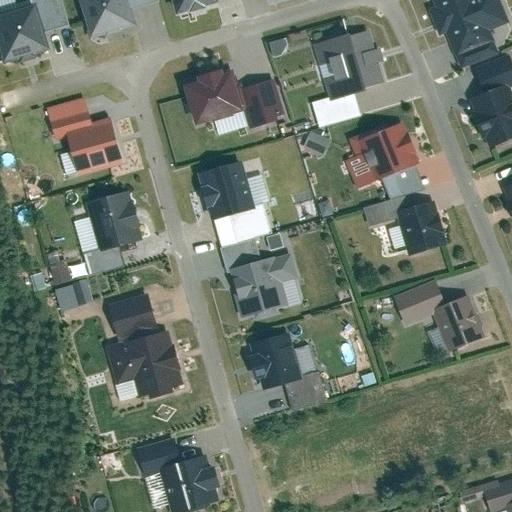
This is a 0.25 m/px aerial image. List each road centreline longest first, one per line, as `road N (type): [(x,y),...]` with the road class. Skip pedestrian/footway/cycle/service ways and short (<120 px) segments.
road 1 (residential): [(253,511),(128,60)]
road 2 (residential): [(370,0),(401,22),(511,295)]
road 3 (residential): [(266,22),(128,60)]
road 4 (residential): [(128,60),(7,96)]
